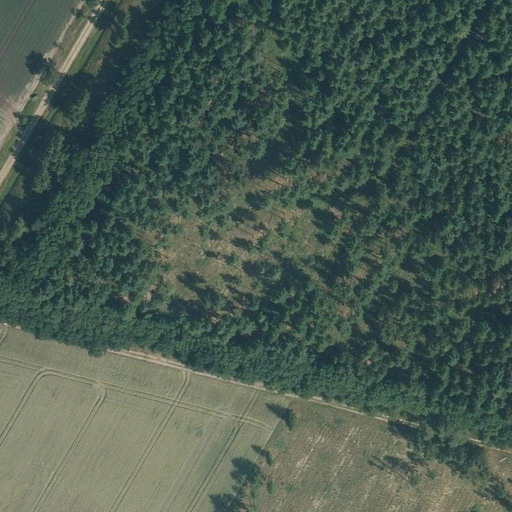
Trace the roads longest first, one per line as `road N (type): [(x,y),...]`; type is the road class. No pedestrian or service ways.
road 1 (track): [(0,317),(511,450)]
road 2 (track): [(0,159),(94,0)]
